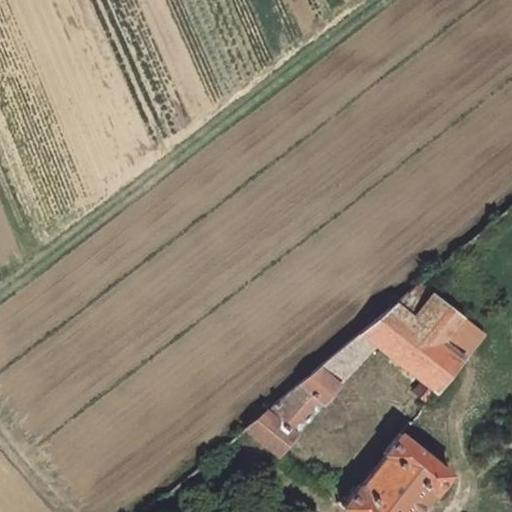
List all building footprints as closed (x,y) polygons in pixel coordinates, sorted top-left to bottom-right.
[(453,253),(418,283),(423,287),(435,279),(458,259),(453,253)] [(352,338),(367,350),(374,343),(421,380),(412,391),(426,402),(462,357),(441,341),(460,316),(435,297),(417,316),(404,304),(423,287),(418,283),(352,338)] [(435,297),(423,287),(404,304),(417,316),(435,297)] [(481,332),(460,316),(441,341),(462,357),(481,332)] [(342,377),(367,350),(352,338),(324,361),(342,377)] [(324,361),(244,429),(277,455),(295,434),(293,433),(320,402),(322,404),(339,385),(337,383),(342,377),(324,361)] [(360,487),(358,486),(342,507),(348,511),(416,511),(431,493),(433,494),(449,474),(399,434),(383,454),(385,456),(360,487)]
